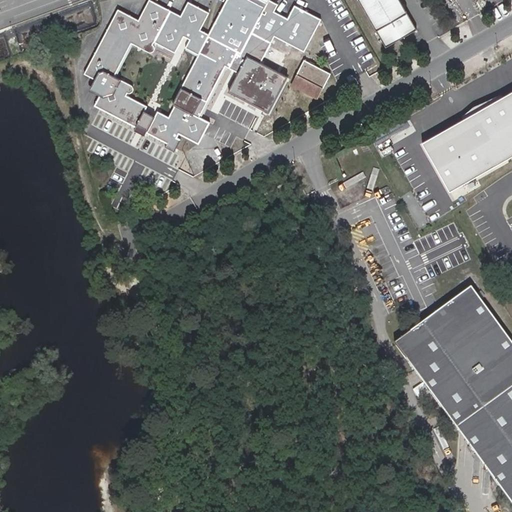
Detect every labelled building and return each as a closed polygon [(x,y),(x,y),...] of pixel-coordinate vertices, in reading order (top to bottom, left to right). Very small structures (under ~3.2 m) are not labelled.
[(189,2),(181,16),(171,10),(150,1),(139,23),(117,12),(85,77),(94,82),(89,93),(98,97),(93,106),(136,127),(138,124),(149,129),(148,131),(168,142),(166,146),(174,150),(181,138),(177,136),(179,132),(199,142),(210,121),(199,116),(226,65),(239,71),(229,91),(269,111),(289,76),(261,62),(275,36),(304,51),(321,18),(295,5),(288,17),(275,11),(278,4),(269,0),(268,0),(268,2),(263,0),(227,0),(210,34),(201,29),(209,12),(189,2)] [(417,29),(400,0),(359,0),(387,46),(417,29)] [(306,59),(293,84),(319,98),(333,72),(306,59)] [(511,89),(418,142),(449,193),(511,157),(511,89)] [(511,338),(472,283),(394,340),(511,501),(511,338)]
